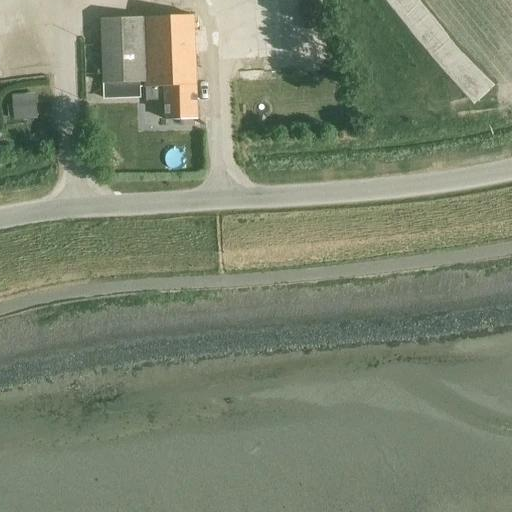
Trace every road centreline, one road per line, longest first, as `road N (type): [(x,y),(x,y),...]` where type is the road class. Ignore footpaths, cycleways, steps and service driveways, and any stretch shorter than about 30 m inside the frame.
road 1 (unclassified): [(0,319),(162,296),(511,267)]
road 2 (unclassified): [(0,208),(297,193),(511,163)]
